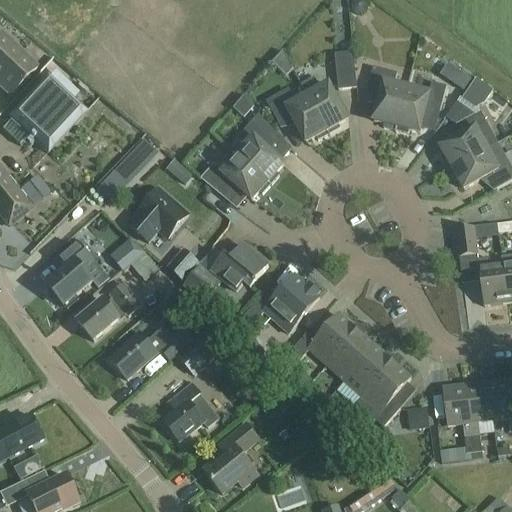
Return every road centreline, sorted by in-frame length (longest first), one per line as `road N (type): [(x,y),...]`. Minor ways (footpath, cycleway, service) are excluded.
road 1 (tertiary): [(168,511),(0,297)]
road 2 (residential): [(399,276),(414,245),(412,225),(393,185),(380,178),(347,182),(332,211),(352,259),(369,267)]
road 3 (residential): [(511,342),(463,348),(438,339),(399,276)]
